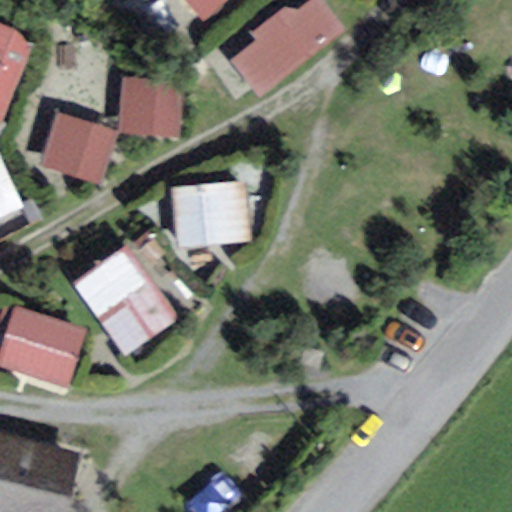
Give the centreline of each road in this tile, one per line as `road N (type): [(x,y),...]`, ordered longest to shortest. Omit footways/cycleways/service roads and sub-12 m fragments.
road 1 (track): [(400,0),(324,72),(290,217),(175,407)]
road 2 (track): [(0,408),(112,412),(374,392),(412,406)]
road 3 (unclassified): [(511,289),(319,511)]
